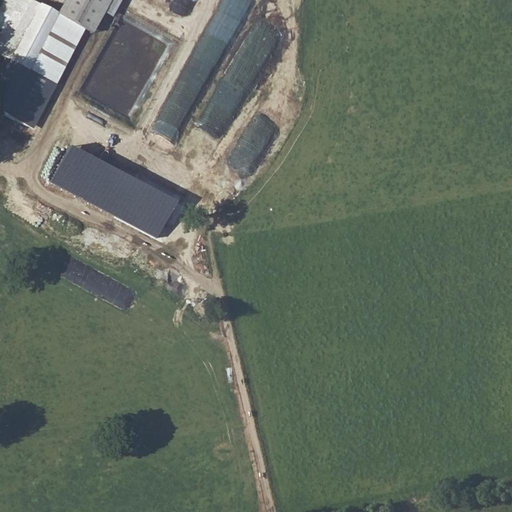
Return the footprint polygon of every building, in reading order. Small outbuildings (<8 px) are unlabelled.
[(85,30),(53,13),(26,0),(0,0),(0,3),(1,4),(0,5),(0,57),(54,88),(85,30)] [(107,0),(60,0),(53,13),(85,30),(89,33),(107,0)] [(148,0),(148,2),(169,9),(171,0),(148,0)] [(249,0),(226,0),(181,92),(194,98),(188,111),(194,114),(249,0)] [(238,92),(249,97),(266,54),(246,46),(230,84),(240,87),(238,92)] [(179,199),(70,144),(49,183),(156,239),(179,199)]
